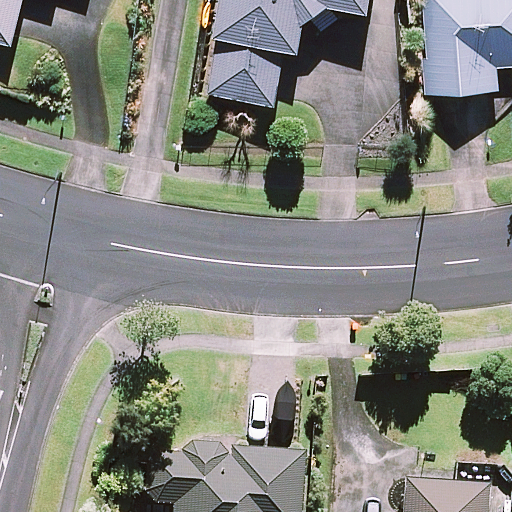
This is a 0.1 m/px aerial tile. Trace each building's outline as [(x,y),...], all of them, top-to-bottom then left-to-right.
[(0,0),(0,36),(11,40),(20,0),(0,0)] [(368,0),(219,0),(206,87),(276,98),(284,45),(302,48),(307,14),(327,0),(368,7),(368,0)] [(511,0),(422,0),(431,90),(501,83),(500,74),(511,72),(511,0)] [(299,511),(304,444),(232,439),(231,451),(227,451),(227,448),(220,438),(192,436),(183,445),(183,448),(158,447),(147,457),(145,485),(155,498),(172,499),(171,511),(299,511)] [(485,511),(488,477),(405,471),(402,511),(387,511),(386,511),(485,511)]
